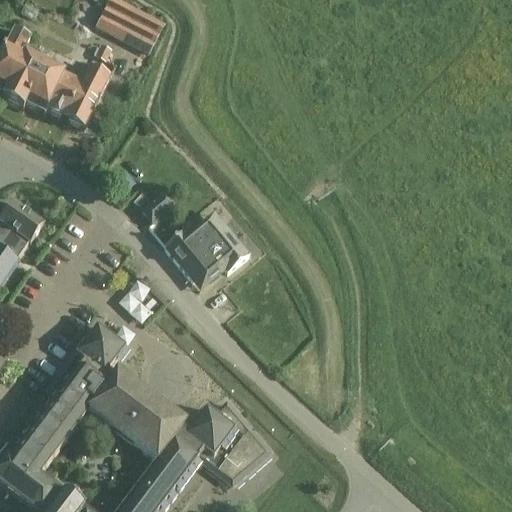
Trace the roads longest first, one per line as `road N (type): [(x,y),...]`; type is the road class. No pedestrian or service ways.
road 1 (unclassified): [(373,483),(228,347),(114,217),(48,170),(0,149)]
road 2 (track): [(328,202),(361,298),(357,417),(344,454)]
